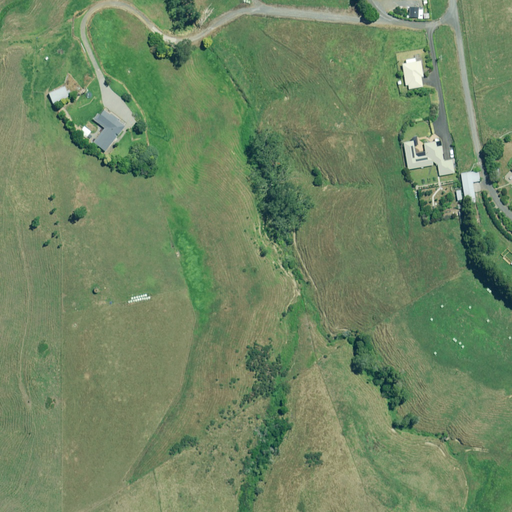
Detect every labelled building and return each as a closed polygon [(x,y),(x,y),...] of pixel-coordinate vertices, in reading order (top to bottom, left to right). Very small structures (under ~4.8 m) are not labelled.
[(415,62),(414,58),(405,60),(406,64),(401,64),(405,85),(408,85),(409,89),(422,87),(421,77),(423,76),(420,61),(415,62)] [(69,97),(64,87),(48,94),(53,104),(69,97)] [(109,113),(104,109),(99,114),(97,113),(92,119),(104,129),(93,142),(104,152),(125,126),(118,120),(119,119),(111,112),(109,113)] [(91,132),(84,127),(79,133),(86,138),(91,132)] [(436,147),(435,142),(424,144),(425,152),(418,153),(418,149),(414,150),(412,141),(403,143),(407,169),(437,164),(439,176),(454,173),(452,160),(444,161),(441,146),(436,147)] [(475,199),(471,172),(461,174),(465,201),(475,199)]
